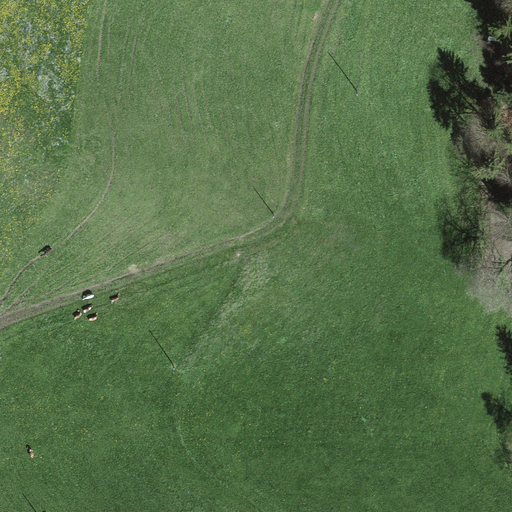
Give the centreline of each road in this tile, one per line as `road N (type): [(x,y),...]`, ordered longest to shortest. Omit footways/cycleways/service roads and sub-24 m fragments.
road 1 (track): [(0,324),(284,218),(298,178),(308,69),(333,0)]
road 2 (track): [(511,38),(475,94),(480,163),(511,262)]
